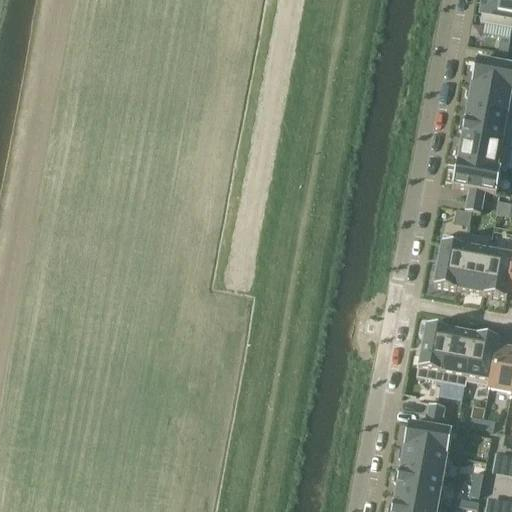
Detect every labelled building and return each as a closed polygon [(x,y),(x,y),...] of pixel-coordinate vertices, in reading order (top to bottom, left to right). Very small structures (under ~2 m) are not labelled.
[(511,0),(484,0),(480,26),(511,31),(511,0)] [(500,43),(497,59),(507,61),(510,45),(500,43)] [(511,69),(475,62),(471,87),(511,94),(511,69)] [(467,91),(466,100),(468,102),(467,113),(511,121),(511,120),(511,117),(511,94),(471,87),(471,88),(471,90),(467,91)] [(461,125),(459,134),(462,136),(462,139),(511,148),(511,143),(511,120),(511,121),(467,113),(465,124),(464,124),(461,125)] [(456,151),(455,159),(457,162),(457,164),(456,165),(500,173),(500,174),(506,175),(511,148),(462,139),(460,149),(456,151)] [(456,165),(452,189),(469,192),(467,201),(475,202),(483,203),(484,195),(496,198),(500,174),(500,173),(456,165)] [(467,201),(465,214),(472,216),(475,202),(467,201)] [(475,202),(472,216),(480,217),(483,203),(475,202)] [(471,215),(456,213),(454,227),(469,230),(471,215)] [(443,239),(433,290),(456,294),(458,294),(467,246),(468,246),(468,243),(443,239)] [(467,246),(458,294),(481,298),(490,250),(468,246),(467,246)] [(511,254),(490,250),(481,298),(483,299),(506,303),(507,298),(508,293),(507,293),(511,267),(511,254)] [(426,328),(416,382),(441,386),(451,333),(449,333),(449,332),(426,328)] [(451,333),(441,386),(465,391),(466,386),(465,386),(474,338),(451,333)] [(474,338),(465,386),(466,386),(488,390),(489,390),(496,352),(497,352),(499,342),(476,338),(474,338)] [(488,390),(488,391),(510,396),(511,396),(511,392),(511,354),(497,352),(496,352),(489,390),(488,390)] [(429,407),(426,421),(434,422),(436,409),(429,407)] [(436,409),(434,422),(442,424),(444,410),(436,409)] [(408,426),(403,450),(447,459),(452,434),(440,432),(442,424),(434,422),(426,421),(425,429),(408,426)] [(471,421),(469,430),(481,433),(483,423),(471,421)] [(483,423),(481,433),(493,435),(495,425),(483,423)] [(400,453),(398,462),(401,464),(399,474),(443,482),(447,459),(403,450),(403,451),(403,452),(400,453)] [(395,476),(393,485),(396,488),(397,488),(395,498),(438,506),(443,482),(399,474),(399,475),(398,475),(395,476)] [(473,476),(471,488),(481,489),(483,477),(473,476)] [(471,488),(469,499),(479,501),(481,489),(471,488)] [(389,509),(388,511),(437,511),(438,506),(395,498),(393,507),(392,507),(389,509)]
